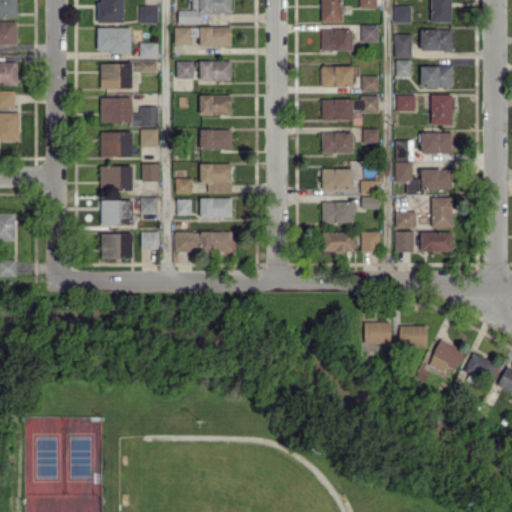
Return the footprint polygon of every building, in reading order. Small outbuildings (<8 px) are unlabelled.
[(15,0),(0,0),(0,16),(16,16),(15,0)] [(121,0),(99,0),(99,1),(95,1),(95,22),(122,22),(121,0)] [(176,22),(199,22),(199,12),(230,12),(229,0),(190,0),(190,9),(176,9),(176,22)] [(339,0),(319,0),(320,21),(340,21),(339,0)] [(450,0),(429,0),(429,21),(450,21),(450,0)] [(156,22),(156,5),(138,5),(138,22),(156,22)] [(409,5),(393,5),(393,21),(409,21),(409,5)] [(16,20),(0,20),(0,43),(16,43),(16,20)] [(377,24),(360,24),(360,41),(376,41),(377,24)] [(230,25),(198,26),(198,46),(230,45),(230,25)] [(129,51),(129,27),(96,26),(95,51),(129,51)] [(173,43),(189,42),(189,26),(173,26),(173,43)] [(351,49),(351,28),(320,29),(320,50),(351,49)] [(450,49),(450,28),(418,29),(419,50),(450,49)] [(410,33),(394,33),(393,57),(410,57),(410,33)] [(156,41),(138,41),(138,57),(156,57),(156,41)] [(155,71),(155,59),(131,60),(131,71),(155,71)] [(409,59),(394,59),(395,76),(410,75),(409,59)] [(175,77),(192,78),(192,60),(175,60),(175,77)] [(230,60),(198,60),(198,80),(230,80),(230,60)] [(0,83),(16,83),(15,61),(0,61),(0,83)] [(131,87),(130,62),(98,63),(99,88),(131,87)] [(320,86),(351,86),(352,65),(320,65),(320,86)] [(450,65),(419,66),(419,87),(450,86),(450,65)] [(360,91),(377,90),(376,75),(360,75),(360,91)] [(0,106),(13,106),(12,90),(0,89),(0,106)] [(230,93),(198,94),(198,114),(230,114),(230,93)] [(450,123),(450,93),(429,94),(430,124),(450,123)] [(413,109),(413,94),(395,94),(395,109),(413,109)] [(130,96),(99,96),(99,121),(130,121),(130,96)] [(320,96),(320,119),(351,119),(351,111),(377,111),(377,97),(320,96)] [(156,125),(157,105),(139,105),(138,112),(130,112),(130,125),(156,125)] [(0,138),(17,139),(17,112),(0,111),(0,138)] [(138,128),(139,146),(156,145),(156,128),(138,128)] [(199,128),(199,148),(230,148),(230,128),(199,128)] [(377,128),(361,128),(361,143),(377,143),(377,128)] [(130,130),(99,131),(99,156),(131,155),(130,130)] [(351,152),(351,131),(320,132),(320,152),(351,152)] [(450,131),(419,132),(420,153),(450,152),(450,131)] [(393,139),(394,160),(412,159),(411,139),(393,139)] [(393,161),(393,181),(405,181),(405,193),(422,193),(422,189),(450,189),(450,168),(419,168),(419,178),(410,178),(411,161),(393,161)] [(206,192),(231,192),(230,162),(198,163),(198,182),(206,182),(206,192)] [(158,180),(158,163),(140,163),(140,180),(158,180)] [(131,190),(130,165),(99,165),(99,190),(131,190)] [(321,189),(352,188),(351,167),(320,168),(321,189)] [(174,192),(190,192),(190,177),(174,177),(174,192)] [(359,192),(375,192),(375,179),(359,179),(359,192)] [(360,207),(377,208),(377,196),(360,195),(360,207)] [(155,196),(139,196),(138,211),(155,211),(155,196)] [(450,196),(430,196),(430,227),(451,226),(450,196)] [(230,197),(198,197),(198,217),(231,216),(230,197)] [(189,198),(174,198),(175,214),(190,214),(189,198)] [(100,224),(131,224),(131,199),(99,199),(100,224)] [(352,222),(352,201),(321,200),(320,222),(352,222)] [(414,226),(414,210),(393,211),(394,227),(414,226)] [(13,212),(0,212),(0,240),(14,240),(13,212)] [(157,248),(157,230),(139,231),(140,248),(157,248)] [(231,250),(230,230),(173,231),(174,251),(231,250)] [(378,230),(360,231),(360,250),(378,249),(378,230)] [(412,230),(393,230),(393,251),(412,251),(412,230)] [(419,250),(450,251),(450,231),(419,230),(419,250)] [(352,250),(352,231),(322,231),(322,250),(352,250)] [(99,233),(100,257),(131,257),(131,232),(99,233)] [(0,275),(15,275),(15,259),(0,258),(0,275)] [(390,321),(363,320),(363,342),(389,343),(390,321)] [(397,346),(425,346),(425,325),(398,324),(397,346)] [(455,369),(462,348),(437,339),(428,365),(442,370),(444,365),(455,369)] [(462,373),(486,382),(493,360),(469,352),(462,373)] [(511,369),(503,366),(496,386),(511,391),(511,369)]
